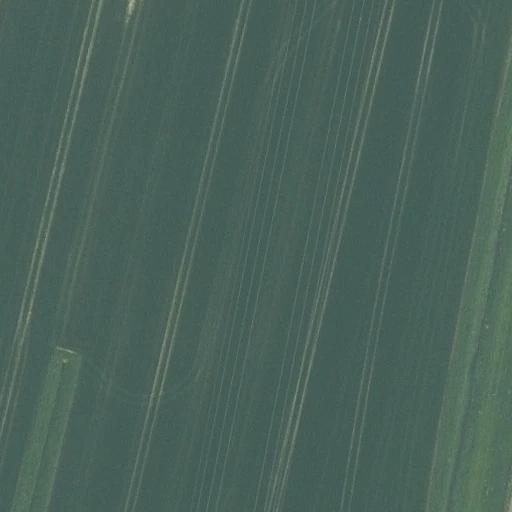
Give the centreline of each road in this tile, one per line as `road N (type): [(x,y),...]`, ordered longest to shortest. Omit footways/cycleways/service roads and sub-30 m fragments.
road 1 (track): [(17,511),(54,350),(77,356),(41,511)]
road 2 (track): [(511,285),(472,511)]
